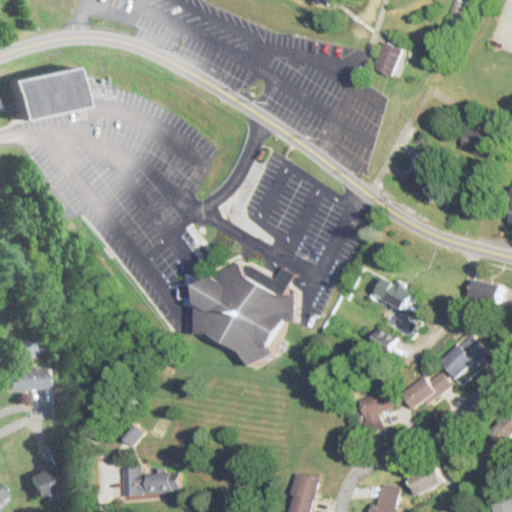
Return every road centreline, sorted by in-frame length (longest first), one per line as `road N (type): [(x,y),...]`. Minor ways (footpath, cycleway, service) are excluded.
road 1 (tertiary): [(511,254),(405,219),(271,121),(147,48),(73,34),(0,51)]
road 2 (residential): [(339,511),(353,476),(479,393),(511,351)]
